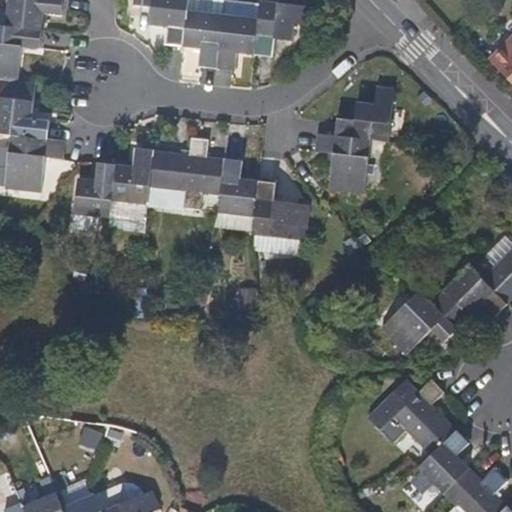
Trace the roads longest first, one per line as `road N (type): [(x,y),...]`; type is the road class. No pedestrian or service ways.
road 1 (residential): [(94,91),(245,103),(271,97),(378,9)]
road 2 (residential): [(511,149),(378,9)]
